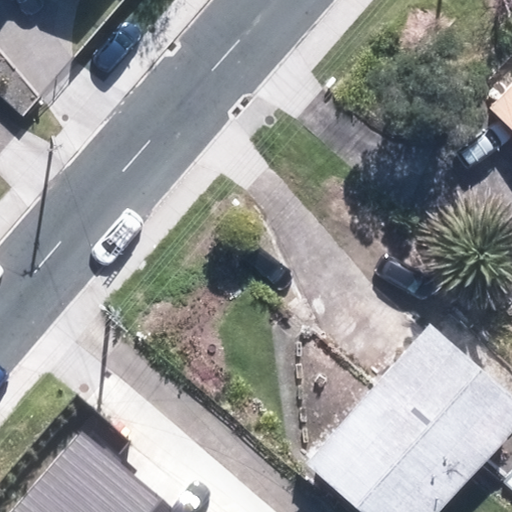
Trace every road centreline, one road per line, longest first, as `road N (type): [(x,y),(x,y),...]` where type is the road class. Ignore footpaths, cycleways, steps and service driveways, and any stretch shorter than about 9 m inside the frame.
road 1 (residential): [(0,311),(270,0)]
road 2 (unknown): [(114,273),(369,511)]
